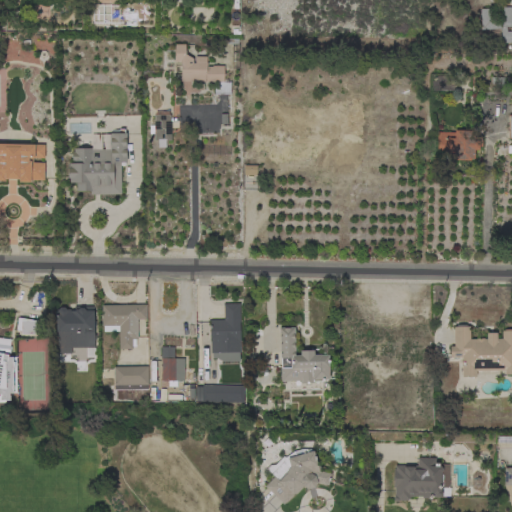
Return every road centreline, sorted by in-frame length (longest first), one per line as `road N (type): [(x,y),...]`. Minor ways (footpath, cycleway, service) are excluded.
road 1 (tertiary): [(0,267),(511,273)]
road 2 (residential): [(487,273),(488,105)]
